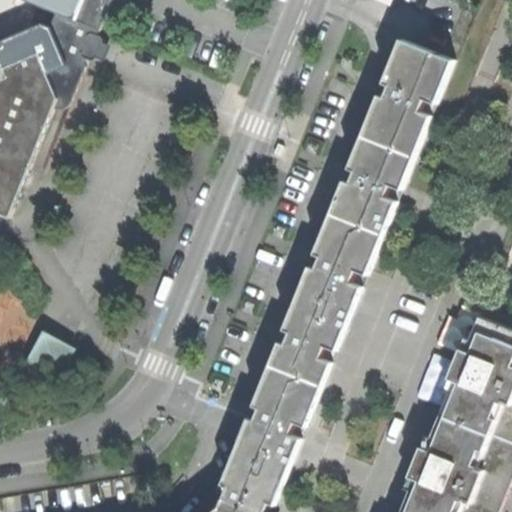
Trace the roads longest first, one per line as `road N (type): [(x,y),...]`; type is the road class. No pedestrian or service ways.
road 1 (residential): [(310,0),(141,408),(106,434),(0,454)]
road 2 (unknown): [(0,237),(23,238),(36,249),(101,346),(152,390)]
